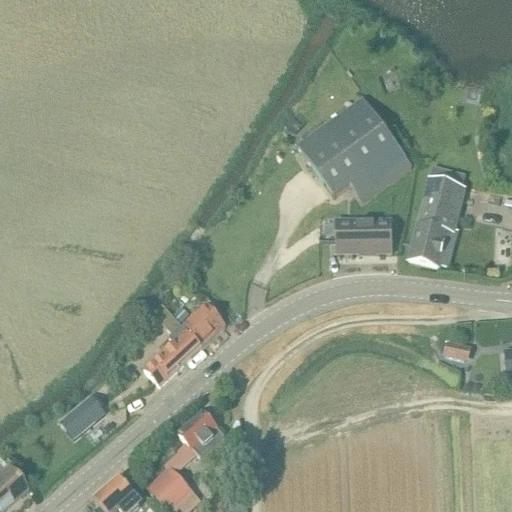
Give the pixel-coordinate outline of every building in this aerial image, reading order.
[(350,189),(363,205),(412,170),(363,103),(298,150),(315,174),(334,200),(350,189)] [(409,260),(408,262),(441,271),(442,267),(450,235),(453,236),(454,233),(464,192),(462,192),(430,183),(429,183),(418,226),(409,260)] [(335,224),(335,259),(392,259),(392,223),(335,224)] [(185,330),(183,331),(202,352),(203,350),(226,330),(207,309),(185,330)] [(181,310),(173,319),(180,326),(188,317),(181,310)] [(171,319),(161,328),(170,338),(180,329),(171,319)] [(173,348),(145,373),(160,390),(202,352),(183,331),(170,344),(173,348)] [(446,345),(442,361),(464,365),(468,349),(446,345)] [(68,423),(61,429),(74,443),(75,444),(81,439),(85,436),(102,421),(105,418),(92,402),(68,423)] [(200,460),(223,440),(216,433),(218,431),(203,414),(177,436),(192,454),(193,453),(200,460)] [(0,459),(0,511),(5,511),(11,508),(26,495),(21,489),(8,474),(11,472),(1,458),(0,459)] [(190,511),(200,504),(170,469),(146,490),(165,511),(190,511)] [(117,511),(118,511),(134,511),(141,506),(119,480),(93,503),(99,510),(95,511),(117,511)]
